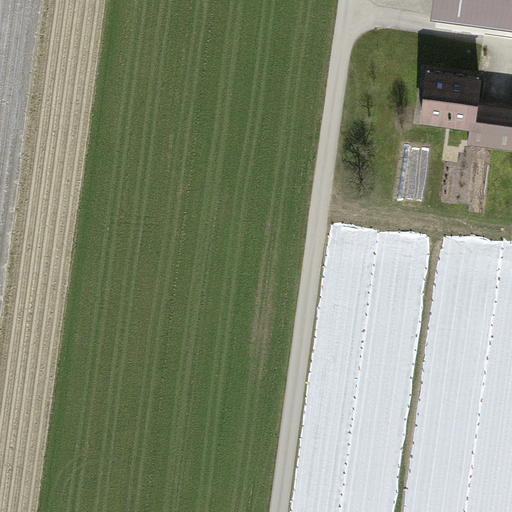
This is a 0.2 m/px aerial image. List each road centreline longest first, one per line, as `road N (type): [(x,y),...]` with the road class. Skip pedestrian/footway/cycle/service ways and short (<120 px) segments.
road 1 (unclassified): [(348,0),(279,511)]
road 2 (unknown): [(347,11),(511,39)]
